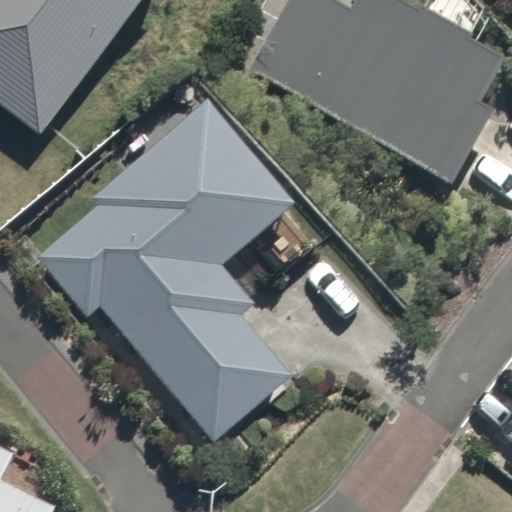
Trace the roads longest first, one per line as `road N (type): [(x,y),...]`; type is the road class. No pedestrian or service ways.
road 1 (residential): [(314,511),(368,457),(511,266)]
road 2 (residential): [(167,511),(147,471),(0,282)]
